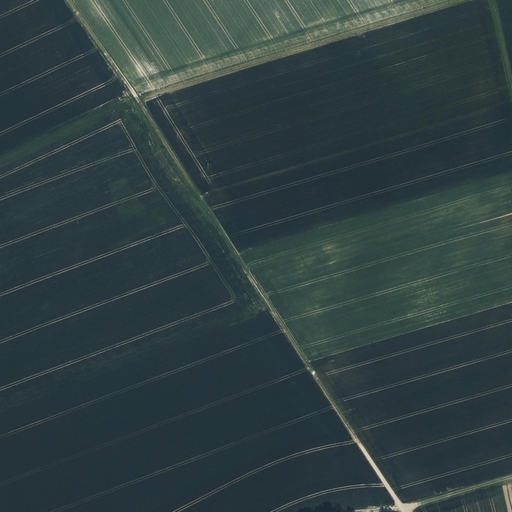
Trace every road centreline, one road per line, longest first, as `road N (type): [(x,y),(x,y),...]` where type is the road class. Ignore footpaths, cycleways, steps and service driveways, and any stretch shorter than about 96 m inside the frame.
road 1 (track): [(405,511),(70,0)]
road 2 (track): [(137,97),(456,0)]
road 3 (track): [(357,511),(404,508),(511,476)]
